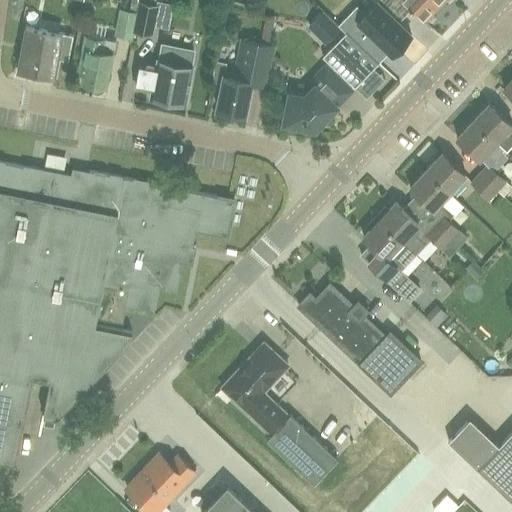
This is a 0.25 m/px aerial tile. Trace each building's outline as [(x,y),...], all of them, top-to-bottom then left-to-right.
[(139,12),(141,1),(141,0),(131,0),(129,10),(120,8),(115,35),(133,38),(134,31),(138,12),(139,12)] [(375,0),(377,1),(398,21),(411,8),(424,21),(443,0),(375,0)] [(138,12),(134,31),(153,35),(155,26),(159,5),(141,1),(139,12),(138,12)] [(357,5),(339,24),(346,31),(362,45),(372,35),(392,54),(396,50),(399,53),(410,41),(407,38),(411,34),(398,21),(377,1),(366,13),(357,5)] [(26,26),(18,70),(54,77),(58,58),(69,60),(73,35),(63,33),(26,26)] [(379,62),(362,45),(346,31),(324,54),(356,86),(379,62)] [(105,85),(115,39),(104,36),(104,37),(86,33),(79,67),(84,68),(82,80),(105,85)] [(246,113),(252,85),(265,88),(274,44),(247,38),(239,76),(225,73),(218,107),(246,113)] [(139,69),(135,84),(151,88),(150,94),(186,101),(193,64),(192,64),(196,46),(161,40),(158,57),(157,57),(156,62),(143,59),(141,58),(139,69)] [(306,94),(291,91),(285,121),(287,121),(289,125),(299,127),(302,124),(316,127),(353,89),(327,63),(311,79),(316,84),(306,94)] [(511,124),(511,122),(490,102),(474,120),(507,152),(511,146),(511,124)] [(479,159),(480,158),(486,164),(479,172),(498,191),(504,196),(511,188),(511,185),(507,181),(508,181),(496,169),(508,157),(505,153),(507,152),(474,120),(456,137),(479,159)] [(427,169),(449,191),(466,173),(443,152),(427,169)] [(73,167),(71,175),(0,161),(0,459),(15,462),(32,376),(51,380),(44,415),(58,417),(131,339),(133,332),(96,324),(98,316),(124,321),(127,305),(153,310),(158,284),(175,288),(184,244),(193,245),(196,230),(227,236),(235,199),(73,167)] [(434,223),(459,247),(468,237),(449,220),(454,214),(452,211),(461,201),(449,191),(427,169),(410,187),(441,216),(434,223)] [(490,200),(498,191),(479,172),(470,182),(490,200)] [(397,201),(389,209),(385,206),(376,216),(402,241),(404,238),(419,252),(433,238),(428,244),(437,253),(443,247),(451,255),(459,247),(434,223),(427,230),(397,201)] [(402,241),(376,216),(367,226),(370,229),(363,237),(371,243),(361,254),(378,271),(397,289),(406,297),(410,300),(421,288),(402,270),(417,254),(402,241)] [(310,292),(299,304),(390,392),(421,360),(391,331),(386,335),(364,314),(368,309),(359,300),(354,305),(331,282),(316,297),(310,292)] [(288,365),(264,342),(222,386),(272,433),(267,439),(314,484),(338,458),(291,414),(289,415),(263,391),(288,365)] [(375,403),(366,414),(377,423),(367,435),(407,468),(426,444),(375,403)] [(470,417),(448,440),(511,500),(511,430),(499,445),(470,417)] [(153,511),(157,511),(196,471),(179,455),(171,463),(160,453),(127,487),(153,511)] [(255,511),(226,485),(200,511),(255,511)]
